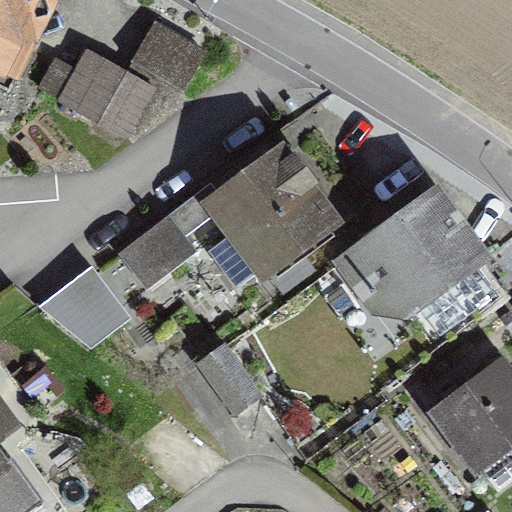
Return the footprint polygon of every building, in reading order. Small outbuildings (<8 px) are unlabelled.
[(0,0),(0,62),(3,64),(38,0),(0,0)] [(197,58),(149,32),(134,61),(181,87),(197,58)] [(150,92),(89,58),(64,102),(125,136),(150,92)] [(280,159),(218,202),(263,267),(325,225),(280,159)] [(437,193),(344,255),(370,308),(409,312),(479,256),(437,193)] [(170,219),(144,236),(164,265),(190,249),(170,219)] [(231,345),(203,364),(234,413),(263,394),(231,345)] [(511,382),(501,366),(437,407),(474,466),(511,442),(511,382)] [(0,411),(0,475),(6,471),(0,462),(0,432),(10,426),(0,411)]
